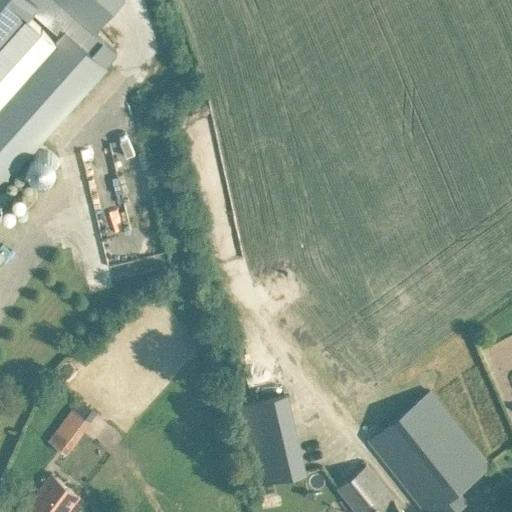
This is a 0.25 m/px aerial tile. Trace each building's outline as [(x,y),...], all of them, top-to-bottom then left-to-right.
[(0,0),(0,260),(6,254),(0,248),(0,181),(107,61),(117,50),(92,29),(117,0),(0,0)] [(101,163),(112,161),(109,142),(98,144),(101,163)] [(58,373),(69,383),(79,372),(68,362),(58,373)] [(369,439),(426,511),(450,511),(466,500),(457,489),(488,464),(430,390),(369,439)] [(243,403),(262,481),(306,470),(287,392),(243,403)] [(49,441),(65,454),(90,421),(73,409),(49,441)] [(404,511),(403,510),(366,463),(337,486),(358,511),(404,511)] [(21,511),(66,511),(80,495),(52,472),(21,511)]
